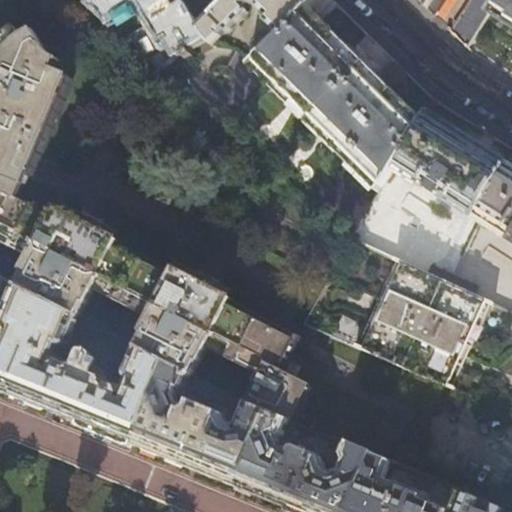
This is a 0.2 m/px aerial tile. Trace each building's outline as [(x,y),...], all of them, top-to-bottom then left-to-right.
[(82,0),(83,0),(82,0),(97,0),(98,2),(90,7),(109,23),(117,19),(121,19),(129,14),(131,10),(141,4),(165,43),(172,40),(182,55),(205,39),(200,31),(195,23),(185,5),(177,10),(171,0),(82,0)] [(218,0),(219,1),(195,23),(200,31),(229,0),(218,0)] [(229,0),(200,31),(205,39),(213,48),(217,43),(219,44),(230,32),(233,35),(253,15),(250,12),(258,3),(263,5),(260,13),(267,19),(264,23),(279,38),(307,10),(315,0),(229,0)] [(418,0),(427,8),(432,0),(418,0)] [(432,0),(427,8),(435,16),(444,0),(491,0),(496,3),(498,0),(432,0)] [(511,0),(498,0),(496,3),(488,16),(511,30),(511,0)] [(345,46),(307,10),(279,38),(253,65),(383,186),(392,172),(422,120),(376,76),(373,73),(348,49),(345,46)] [(0,243),(31,258),(18,286),(48,302),(81,319),(111,334),(127,343),(137,348),(168,363),(191,375),(198,379),(231,396),(247,404),(268,414),(292,424),(310,384),(279,369),(294,341),(228,307),(232,299),(175,270),(170,278),(115,249),(119,241),(55,208),(51,217),(18,200),(69,76),(55,71),(59,60),(53,56),(45,48),(38,38),(36,33),(24,40),(17,28),(7,37),(0,45),(0,243)] [(151,60),(161,69),(169,63),(162,53),(151,60)] [(425,115),(422,120),(392,172),(474,223),(506,165),(471,144),(425,115)] [(511,168),(506,165),(474,223),(477,224),(511,245),(511,168)] [(450,270),(454,256),(392,235),(394,229),(369,221),(363,241),(450,270)] [(474,298),(451,287),(430,277),(403,265),(364,351),(449,389),(487,304),(474,298)] [(435,268),(430,277),(451,287),(455,278),(435,268)] [(479,289),(455,278),(451,287),(474,298),(479,289)] [(0,391),(9,395),(48,302),(18,286),(0,324),(0,334),(0,335),(0,336),(0,391)] [(68,347),(81,319),(48,302),(9,395),(27,402),(26,404),(39,409),(41,410),(42,408),(77,423),(76,426),(89,431),(130,448),(131,445),(168,363),(137,348),(125,375),(126,379),(128,380),(122,395),(120,394),(119,390),(106,384),(107,380),(107,378),(106,376),(92,369),(96,360),(96,357),(94,354),(88,351),(85,352),(83,352),(77,367),(74,367),(73,368),(61,363),(54,367),(52,366),(60,348),(63,350),(68,347)] [(123,351),(127,343),(111,334),(107,342),(123,351)] [(185,389),(191,375),(168,363),(131,445),(137,447),(167,460),(166,461),(182,467),(183,466),(203,474),(236,488),(268,414),(247,404),(238,427),(234,429),(229,428),(226,419),(192,405),(184,408),(179,406),(177,400),(181,391),(185,389)] [(228,405),(231,396),(198,379),(193,391),(228,405)] [(285,439),(292,424),(268,414),(236,488),(236,489),(251,495),(251,494),(287,509),(286,511),(349,511),(363,482),(340,472),(332,475),(326,472),(324,459),(299,449),(295,450),(294,454),(284,450),(280,441),(285,439)] [(345,462),(340,472),(363,482),(349,511),(448,511),(450,509),(385,482),(394,461),(349,442),(343,455),(345,462)] [(415,480),(432,487),(435,479),(419,472),(415,480)] [(511,511),(458,488),(450,509),(448,511),(511,511)]
